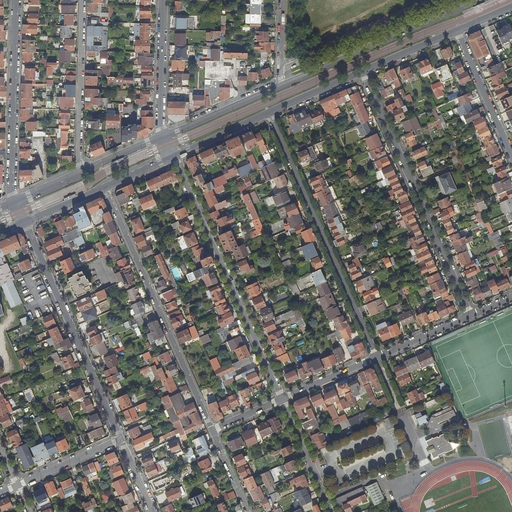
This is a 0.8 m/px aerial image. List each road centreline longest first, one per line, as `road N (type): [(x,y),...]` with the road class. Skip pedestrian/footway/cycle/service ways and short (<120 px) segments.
road 1 (residential): [(361,72),(470,315)]
road 2 (residential): [(103,188),(212,430)]
road 3 (residential): [(281,399),(174,157)]
road 4 (residential): [(268,114),(375,356)]
road 5 (residential): [(25,223),(121,438)]
road 6 (primary): [(477,0),(280,85)]
road 7 (residential): [(14,0),(13,200)]
road 8 (residential): [(84,0),(79,172)]
road 9 (residential): [(454,31),(511,156)]
road 10 (residential): [(163,136),(163,0)]
road 11 (primary): [(280,85),(163,136)]
road 12 (residential): [(332,511),(281,399)]
